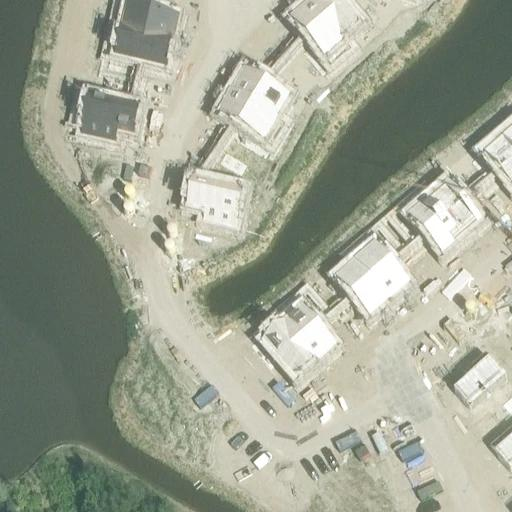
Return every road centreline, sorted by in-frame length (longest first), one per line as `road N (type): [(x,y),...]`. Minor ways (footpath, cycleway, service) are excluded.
road 1 (residential): [(238,22),(189,72),(164,118),(139,218),(142,307),(240,420),(287,446),(311,448),(407,391)]
road 2 (residential): [(511,251),(394,356),(407,391)]
road 3 (residential): [(407,391),(470,511)]
